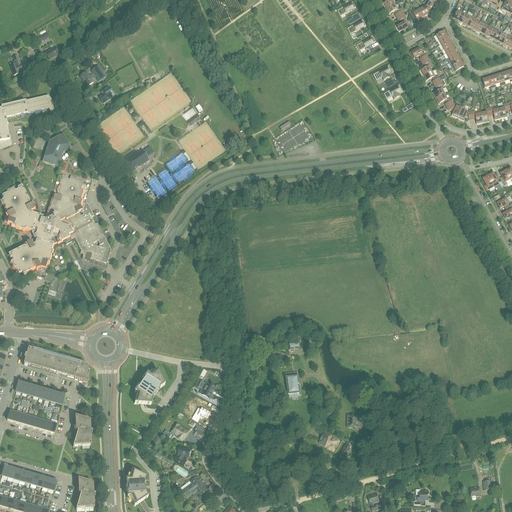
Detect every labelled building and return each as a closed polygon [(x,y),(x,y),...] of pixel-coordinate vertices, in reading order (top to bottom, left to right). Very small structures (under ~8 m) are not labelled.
[(382,4),(385,10),(395,4),(392,0),(388,0),(389,1),(384,4),(384,3),(382,4)] [(495,10),(498,11),(502,4),(499,2),(500,0),(493,0),(491,5),(496,7),(495,10)] [(505,5),(502,4),(498,11),(499,10),(502,11),(502,10),(507,13),(511,3),(511,2),(509,2),(507,1),(505,5)] [(353,3),(337,11),(340,17),(356,8),(353,3)] [(426,6),(432,14),(434,10),(435,8),(428,3),(426,6)] [(396,15),(398,18),(404,14),(401,10),(398,9),(395,4),(385,10),(388,15),(390,15),(390,14),(395,11),(396,14),(396,15)] [(426,6),(422,8),(426,16),(429,15),(432,14),(426,6)] [(422,8),(417,11),(422,19),(425,18),(425,17),(426,16),(422,8)] [(417,11),(412,14),(414,17),(415,17),(417,21),(419,20),(419,21),(422,19),(417,11)] [(458,21),(459,20),(462,14),(457,11),(455,14),(456,15),(453,19),(458,21)] [(398,33),(400,32),(405,29),(405,30),(408,28),(405,23),(405,22),(406,19),(404,14),(398,18),(400,21),(402,24),(397,27),(397,26),(395,27),(398,33)] [(459,20),(458,21),(462,24),(466,16),(462,14),(459,20)] [(467,26),(468,24),(472,17),(467,15),(467,16),(466,16),(462,24),(467,26)] [(468,24),(467,26),(471,28),(476,19),(472,17),(468,24)] [(476,31),(477,29),(480,23),(476,21),(476,19),(471,28),(476,31)] [(363,21),(347,29),(351,35),(366,26),(363,21)] [(477,29),(476,31),(481,33),(485,25),(480,23),(477,29)] [(485,35),(487,32),(489,28),(485,25),(481,33),(485,35)] [(487,32),(485,35),(490,38),(495,28),(490,25),(489,28),(487,32)] [(494,40),(495,38),(499,30),(495,28),(490,38),(494,40)] [(495,38),(494,40),(499,42),(503,35),(498,32),(499,30),(495,38)] [(436,35),(436,36),(434,37),(436,42),(439,41),(447,36),(445,33),(444,32),(439,34),(439,33),(436,35)] [(503,45),(505,42),(508,35),(504,32),(503,35),(499,42),(503,45)] [(47,33),(38,38),(40,43),(50,38),(47,33)] [(505,42),(503,45),(508,47),(511,38),(511,36),(508,35),(505,42)] [(439,41),(441,45),(449,41),(448,39),(449,39),(447,36),(439,41)] [(372,37),(357,46),(360,51),(375,43),(372,37)] [(441,45),(444,49),(452,45),(450,42),(449,41),(441,45)] [(444,49),(446,54),(454,50),(453,48),(452,45),(444,49)] [(45,54),(49,60),(59,54),(55,47),(45,54)] [(421,59),(422,62),(428,59),(426,54),(423,53),(422,54),(419,48),(416,50),(411,53),(410,53),(413,60),(415,59),(414,58),(419,56),(421,59)] [(446,54),(448,58),(457,54),(455,51),(454,50),(446,54)] [(448,58),(449,58),(446,60),(449,64),(459,59),(458,57),(457,54),(448,58)] [(15,64),(15,65),(10,66),(14,76),(19,74),(18,72),(29,68),(27,62),(20,65),(19,62),(20,62),(17,56),(13,58),(15,64)] [(420,71),(423,77),(431,72),(429,67),(430,67),(431,63),(428,59),(422,62),(424,65),(426,68),(421,71),(421,70),(420,71)] [(449,64),(451,69),(462,63),(460,60),(459,60),(459,59),(449,64)] [(459,70),(464,68),(463,66),(462,63),(451,69),(454,74),(460,71),(459,70)] [(90,76),(89,77),(91,79),(93,77),(94,79),(95,78),(98,81),(105,77),(98,67),(91,71),(93,74),(92,75),(90,76)] [(389,67),(373,75),(376,81),(382,78),(384,81),(389,77),(388,75),(392,72),(389,67)] [(86,72),(80,77),(87,87),(93,83),(86,72)] [(433,82),(435,85),(441,81),(439,77),(436,76),(434,77),(431,72),(423,77),(426,82),(427,82),(427,81),(432,78),(434,82),(433,82)] [(490,77),(487,78),(491,89),(496,87),(495,85),(492,77),(491,77),(490,77)] [(484,79),(484,80),(482,80),(484,85),(483,85),(484,89),(490,87),(491,89),(487,78),(484,79)] [(392,80),(386,83),(389,88),(395,85),(392,80)] [(432,94),(435,100),(444,95),(441,90),(443,89),(444,86),(441,81),(435,85),(437,88),(439,91),(434,94),(434,93),(432,94)] [(402,91),(399,86),(384,94),(387,100),(393,97),(394,100),(400,96),(398,94),(402,91)] [(102,95),(98,97),(103,104),(114,97),(113,96),(114,95),(112,92),(111,92),(108,87),(100,92),(102,95)] [(446,104),(448,107),(454,104),(451,100),(448,99),(447,99),(444,95),(435,100),(438,105),(440,104),(444,101),(446,104)] [(0,149),(11,145),(10,137),(9,137),(6,119),(48,109),(52,115),(58,111),(48,96),(1,107),(1,109),(0,108),(0,149)] [(452,116),(457,119),(462,109),(456,107),(455,107),(454,104),(448,107),(450,111),(451,110),(451,111),(454,112),(453,115),(452,115),(452,116)] [(498,107),(501,120),(507,118),(507,116),(506,116),(505,111),(508,110),(506,104),(503,105),(504,108),(498,110),(498,107)] [(493,109),(492,108),(489,108),(490,115),(493,114),(495,119),(494,119),(495,121),(501,120),(498,107),(493,109)] [(486,113),(481,114),(483,124),(489,122),(489,121),(488,121),(487,116),(490,115),(489,108),(485,109),(486,113)] [(469,118),(469,120),(472,119),(471,112),(468,113),(468,112),(462,109),(457,119),(463,122),(464,120),(465,118),(465,117),(467,118),(469,118)] [(476,123),(477,125),(483,124),(481,114),(480,111),(475,112),(475,111),(471,112),(472,119),(476,118),(477,123),(476,123)] [(189,127),(198,121),(195,117),(186,123),(189,127)] [(285,133),(294,129),(292,125),(289,127),(288,126),(282,129),(285,133)] [(63,136),(50,142),(44,162),(57,166),(62,151),(69,147),(63,136)] [(303,137),(302,138),(302,139),(296,140),(299,148),(306,146),(303,137)] [(135,151),(121,161),(130,174),(135,171),(135,169),(137,167),(137,168),(144,164),(149,161),(142,150),(138,153),(135,151)] [(499,176),(498,177),(504,187),(507,185),(506,182),(510,180),(506,171),(503,172),(500,174),(503,179),(501,180),(499,176)] [(490,175),(488,176),(493,185),(498,182),(498,184),(501,182),(504,187),(498,177),(496,178),(493,173),(490,174),(490,175)] [(7,223),(11,225),(11,226),(25,231),(25,229),(33,232),(33,233),(36,239),(37,239),(35,244),(33,245),(31,241),(26,244),(27,246),(24,247),(8,255),(10,259),(12,258),(13,261),(10,263),(14,269),(15,269),(18,274),(22,273),(24,276),(26,275),(26,273),(35,269),(36,270),(41,268),(42,268),(45,269),(47,265),(48,265),(52,251),(53,251),(51,251),(53,244),(57,243),(63,241),(64,243),(66,242),(74,238),(81,251),(82,251),(83,253),(84,253),(82,259),(89,262),(90,259),(107,264),(111,251),(97,224),(95,225),(91,217),(94,216),(87,203),(86,204),(84,204),(89,189),(94,191),(97,183),(87,179),(85,183),(77,180),(78,179),(70,176),(69,180),(66,179),(67,177),(62,175),(57,192),(53,191),(44,217),(32,213),(31,211),(35,209),(32,204),(30,206),(28,203),(29,202),(21,186),(17,188),(18,190),(15,192),(13,189),(6,192),(7,193),(1,196),(3,200),(0,201),(0,202),(1,205),(2,204),(7,212),(5,213),(8,219),(7,223)] [(483,179),(486,185),(483,186),(486,191),(494,187),(493,185),(488,176),(486,177),(485,177),(483,179)] [(505,206),(506,209),(511,205),(511,201),(509,204),(506,199),(504,200),(503,198),(500,201),(501,202),(497,204),(498,207),(499,206),(500,209),(505,206)] [(511,205),(506,209),(508,212),(503,214),(504,217),(506,220),(509,218),(510,219),(511,217),(511,205)] [(289,350),(301,349),(300,342),(289,343),(289,350)] [(25,359),(23,365),(58,375),(61,376),(65,360),(40,353),(33,351),(28,349),(26,357),(25,359)] [(136,398),(134,404),(140,404),(145,405),(151,405),(152,400),(147,398),(150,394),(152,396),(156,390),(154,388),(156,385),(160,388),(165,385),(157,370),(153,373),(154,374),(150,377),(150,376),(149,376),(147,375),(147,374),(144,378),(145,379),(143,382),(142,381),(139,385),(140,386),(138,389),(137,389),(135,392),(135,393),(137,393),(137,395),(138,395),(137,399),(136,398)] [(298,372),(286,374),(288,395),(289,395),(289,398),(292,398),(292,399),(298,398),(298,397),(300,397),(300,394),(301,394),(300,389),(298,372)] [(206,381),(199,394),(209,399),(212,394),(213,395),(214,392),(213,391),(216,386),(206,381)] [(15,392),(16,392),(21,394),(24,384),(18,382),(15,392)] [(30,386),(24,384),(21,394),(27,395),(30,386)] [(27,395),(33,397),(36,388),(30,386),(27,395)] [(33,397),(39,399),(41,389),(36,388),(33,397)] [(47,391),(41,389),(39,399),(44,401),(47,391)] [(53,393),(47,391),(44,401),(50,402),(53,393)] [(59,394),(53,393),(50,402),(56,404),(59,394)] [(56,404),(62,406),(65,396),(59,394),(56,404)] [(195,415),(192,420),(198,423),(201,418),(203,420),(204,418),(206,419),(207,419),(211,413),(202,408),(201,410),(198,408),(195,415)] [(16,413),(10,411),(7,421),(13,423),(16,413)] [(22,415),(16,413),(13,423),(19,424),(22,415)] [(27,416),(22,415),(19,424),(24,426),(27,416)] [(347,415),(347,426),(352,426),(352,427),(355,427),(358,428),(361,428),(361,422),(359,422),(357,422),(357,418),(357,416),(347,415)] [(33,418),(27,416),(24,426),(30,428),(33,418)] [(75,417),(75,425),(75,431),(77,432),(73,447),(90,446),(90,447),(91,447),(90,438),(92,432),(90,432),(90,421),(75,417)] [(30,428),(36,429),(39,420),(33,418),(30,428)] [(45,421),(39,420),(36,429),(42,431),(45,421)] [(50,423),(45,421),(42,431),(48,433),(50,423)] [(56,425),(50,423),(48,433),(54,434),(56,425)] [(185,438),(185,437),(189,431),(176,423),(170,433),(177,438),(177,439),(182,441),(184,438),(185,438)] [(327,433),(320,445),(333,453),(340,441),(327,433)] [(346,444),(339,456),(344,459),(352,447),(346,444)] [(186,449),(180,447),(178,456),(177,456),(174,461),(183,467),(186,461),(187,459),(187,458),(189,458),(190,451),(186,450),(186,449)] [(2,476),(8,478),(10,468),(4,467),(2,476)] [(8,478),(13,480),(16,470),(10,468),(8,478)] [(13,480),(19,482),(22,472),(16,470),(13,480)] [(127,480),(126,480),(126,486),(128,486),(128,491),(127,491),(127,497),(128,497),(130,497),(130,498),(131,497),(133,501),(132,501),(134,507),(139,503),(143,501),(143,500),(148,497),(145,492),(141,493),(140,491),(143,491),(143,484),(140,485),(140,482),(145,483),(146,477),(131,470),(130,476),(131,476),(130,480),(129,479),(128,481),(127,480)] [(187,479),(198,474),(197,471),(190,473),(187,478),(187,479)] [(19,482),(25,483),(28,473),(22,472),(19,482)] [(25,483),(31,485),(33,475),(28,473),(25,483)] [(31,485),(36,487),(39,477),(33,475),(31,485)] [(36,487),(42,488),(45,478),(39,477),(36,487)] [(197,477),(196,478),(191,482),(192,484),(182,491),(187,498),(197,491),(200,495),(207,490),(200,480),(197,477)] [(42,488),(48,490),(51,480),(45,478),(42,488)] [(76,510),(76,509),(93,508),(93,509),(94,509),(93,500),(95,495),(93,495),(93,484),(78,479),(78,494),(80,494),(76,510)] [(48,490),(54,492),(57,482),(51,480),(48,490)] [(492,481),(491,481),(482,482),(484,491),(493,490),(492,481)] [(389,489),(390,500),(397,499),(396,488),(389,489)] [(476,499),(476,497),(480,496),(479,488),(470,489),(471,497),(472,497),(472,500),(473,500),(475,500),(476,499)] [(414,502),(414,506),(421,506),(421,502),(423,502),(424,502),(424,501),(429,501),(429,496),(428,496),(428,494),(429,494),(429,493),(424,493),(424,492),(420,492),(420,496),(417,496),(417,502),(414,502)] [(368,496),(370,504),(371,507),(370,507),(372,511),(379,511),(382,511),(380,504),(374,506),(373,504),(379,502),(377,494),(368,496)] [(14,501),(8,499),(5,509),(11,510),(14,501)] [(11,510),(17,511),(19,502),(14,501),(11,510)] [(17,511),(16,511),(22,511),(25,504),(19,502),(17,511)]
